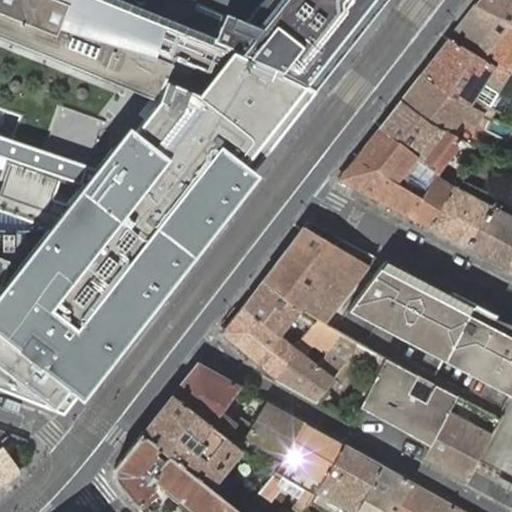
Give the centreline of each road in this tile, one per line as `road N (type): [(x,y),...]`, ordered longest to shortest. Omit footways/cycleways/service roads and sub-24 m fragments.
road 1 (residential): [(195,335),(248,375),(492,511)]
road 2 (tertiary): [(307,190),(455,0)]
road 3 (residential): [(511,298),(307,190)]
road 4 (tertiary): [(195,335),(307,190)]
road 5 (tertiary): [(82,478),(195,335)]
